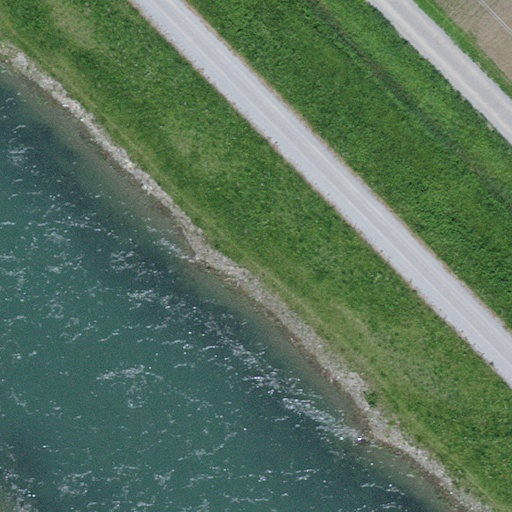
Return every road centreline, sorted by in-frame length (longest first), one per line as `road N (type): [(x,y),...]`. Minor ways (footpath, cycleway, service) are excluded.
road 1 (track): [(159,0),(511,357)]
road 2 (track): [(391,0),(511,121)]
